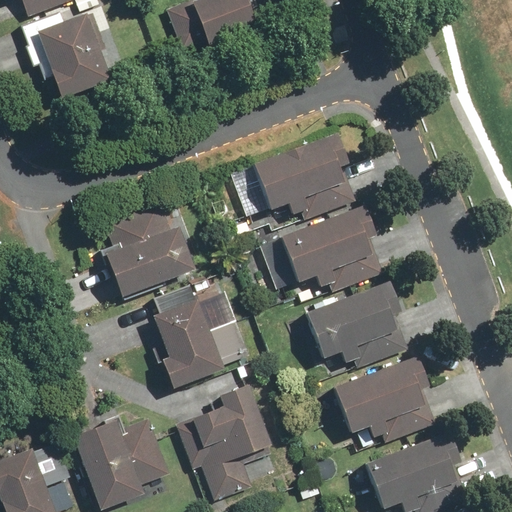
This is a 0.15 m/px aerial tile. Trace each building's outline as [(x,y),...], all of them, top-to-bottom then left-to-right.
[(19,0),(29,24),(90,0),(19,0)] [(214,0),(200,6),(219,49),(269,27),(256,0),(214,0)] [(119,81),(92,10),(41,30),(69,101),(119,81)] [(289,219),(300,215),(303,225),(355,208),(347,182),(334,142),(260,166),(274,209),(285,206),(289,219)] [(370,209),(286,238),(302,286),(321,279),(324,290),(330,287),(334,298),(394,277),(370,209)] [(153,241),(112,256),(128,300),(206,272),(190,228),(175,233),(126,214),(120,228),(153,241)] [(230,369),(199,284),(158,299),(179,358),(166,362),(176,389),(230,369)] [(404,358),(398,338),(383,291),(306,315),(320,361),(338,356),(341,364),(352,361),(356,373),(404,358)] [(435,431),(429,410),(414,362),(334,386),(350,437),(366,432),(369,442),(380,439),(383,447),(435,431)] [(281,449),(257,383),(226,394),(231,407),(178,426),(196,477),(205,474),(217,507),(258,492),(247,461),(281,449)] [(92,476),(105,511),(106,511),(148,496),(144,486),(178,473),(157,420),(127,432),(123,420),(71,441),(86,478),(92,476)] [(452,468),(461,465),(451,436),(365,464),(380,511),(388,511),(401,508),(401,511),(420,511),(424,511),(419,497),(458,484),(452,468)] [(59,511),(52,488),(68,483),(58,453),(42,459),(39,450),(0,463),(0,496),(5,494),(11,511),(59,511)]
